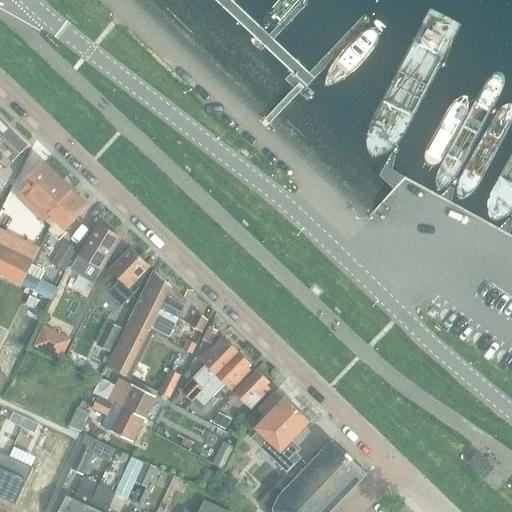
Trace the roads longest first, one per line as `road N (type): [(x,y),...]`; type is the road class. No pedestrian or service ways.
road 1 (residential): [(393,465),(0,82)]
road 2 (tertiary): [(342,261),(28,0)]
road 3 (residential): [(342,261),(317,185),(117,0)]
road 4 (tertiary): [(511,410),(342,261)]
